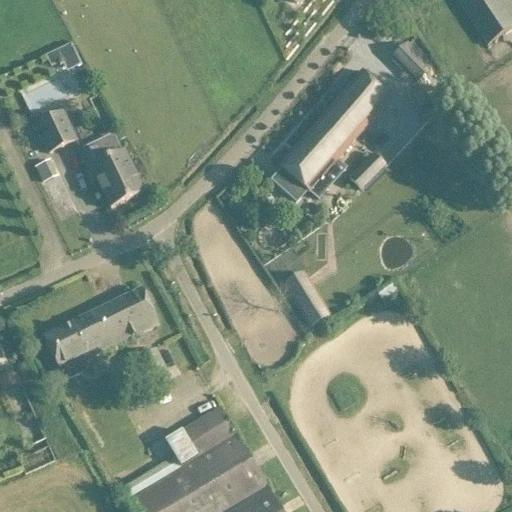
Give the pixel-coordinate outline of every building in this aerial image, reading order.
[(511,21),(498,0),(456,0),(487,47),(511,30),(511,21)] [(68,44),(42,55),(50,73),(75,62),(68,44)] [(413,85),(431,71),(411,45),(393,59),(413,85)] [(281,170),(270,182),(296,205),(307,193),(308,194),(337,161),(391,98),(362,73),(279,168),(281,170)] [(50,155),(76,142),(62,113),(36,125),(50,155)] [(85,155),(82,156),(93,180),(96,179),(111,210),(143,195),(135,176),(133,177),(122,153),(119,154),(112,138),(98,145),(97,149),(85,155)] [(363,192),(385,170),(371,157),(349,179),(363,192)] [(310,328),(329,316),(304,275),(284,287),(310,328)] [(99,355),(159,326),(142,291),(43,339),(58,369),(61,368),(64,376),(71,378),(83,373),(85,356),(97,350),(99,355)] [(152,389),(170,380),(155,350),(125,366),(135,386),(148,380),(152,389)] [(0,377),(0,385),(1,388),(18,381),(13,371),(0,377)] [(282,511),(220,409),(182,433),(198,459),(180,470),(173,459),(119,492),(125,503),(123,504),(128,511),(282,511)]
